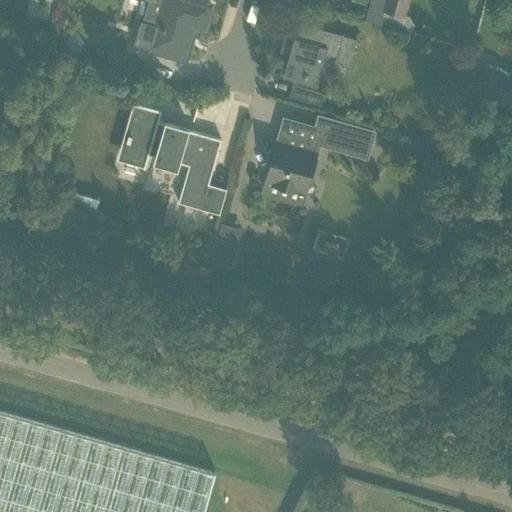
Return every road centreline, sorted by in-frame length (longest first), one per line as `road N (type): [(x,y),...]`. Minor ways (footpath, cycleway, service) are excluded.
road 1 (unclassified): [(0,346),(511,499)]
road 2 (secondary): [(511,429),(0,283)]
